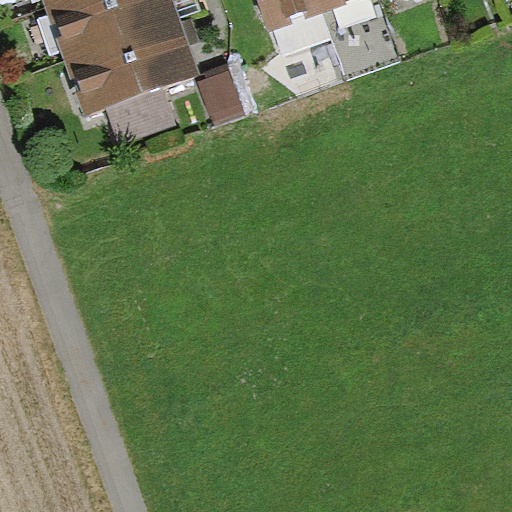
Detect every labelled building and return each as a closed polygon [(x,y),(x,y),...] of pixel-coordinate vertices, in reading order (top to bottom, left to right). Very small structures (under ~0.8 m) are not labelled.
[(39,0),(44,12),(75,0),(39,0)] [(62,64),(180,23),(171,0),(75,0),(44,12),(62,64)] [(254,0),(269,41),(324,21),(317,0),(254,0)] [(317,0),(324,21),(381,0),(317,0)] [(83,124),(201,83),(186,40),(180,23),(62,64),(83,124)]
